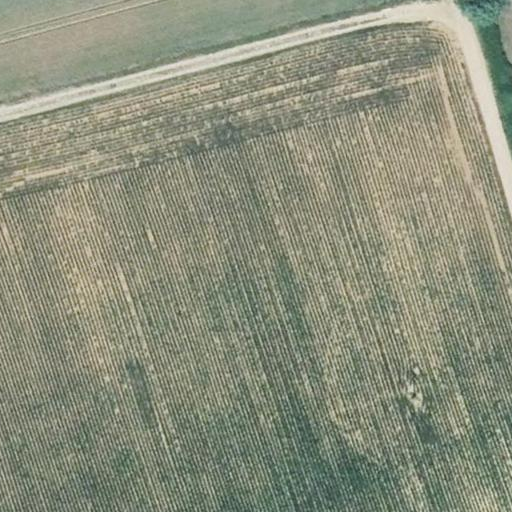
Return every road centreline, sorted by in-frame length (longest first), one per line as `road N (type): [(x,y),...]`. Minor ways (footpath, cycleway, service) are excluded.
road 1 (track): [(458,7),(262,45),(0,114)]
road 2 (track): [(511,189),(458,7)]
